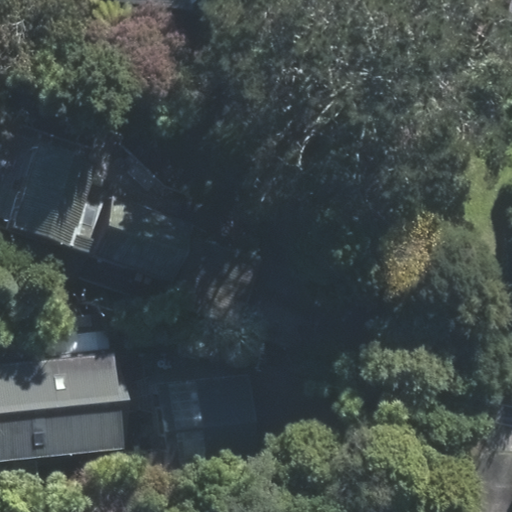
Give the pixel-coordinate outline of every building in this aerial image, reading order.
[(196,18),(198,0),(103,0),(102,7),(196,18)] [(511,0),(504,0),(498,21),(511,24),(511,0)] [(71,168),(18,152),(0,209),(0,248),(156,295),(153,305),(224,327),(244,261),(172,239),(175,231),(63,197),(71,168)] [(0,466),(108,457),(100,367),(0,376),(0,466)] [(242,468),(232,383),(145,394),(156,478),(242,468)]
